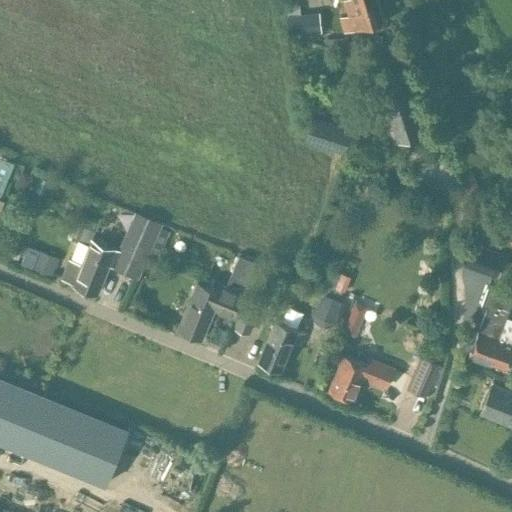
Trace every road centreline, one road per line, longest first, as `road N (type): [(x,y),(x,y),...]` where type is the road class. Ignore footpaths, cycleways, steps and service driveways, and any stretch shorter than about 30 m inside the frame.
road 1 (unclassified): [(511,486),(0,263)]
road 2 (track): [(418,442),(452,344),(453,207),(385,0)]
